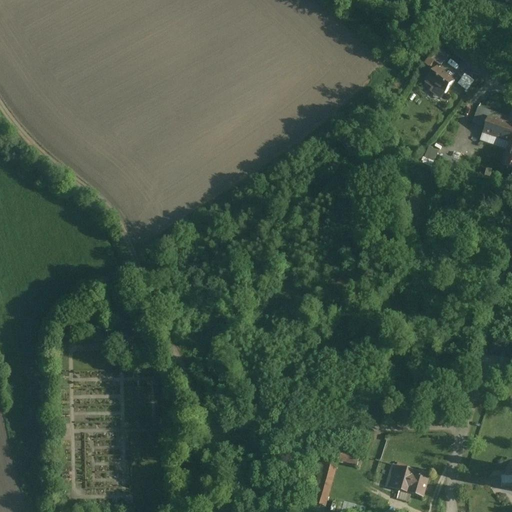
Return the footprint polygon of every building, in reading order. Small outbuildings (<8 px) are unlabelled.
[(431,59),(440,66),(448,57),(439,50),(431,59)] [(455,82),(436,68),(425,83),(432,89),(434,86),(445,95),(455,82)] [(474,123),(485,128),(489,118),(509,124),(511,119),(479,109),(474,123)] [(510,144),(511,137),(511,125),(509,124),(489,118),(485,128),(483,134),(510,144)] [(511,137),(510,144),(502,167),(511,170),(511,137)] [(425,163),(434,167),(440,152),(431,148),(425,163)] [(101,315),(91,315),(91,321),(75,322),(75,334),(102,333),(102,321),(101,315)] [(360,456),(340,451),(338,461),(357,466),(360,456)] [(336,467),(322,463),(311,504),(325,508),(336,467)] [(429,476),(392,466),(386,488),(423,498),(429,476)]
